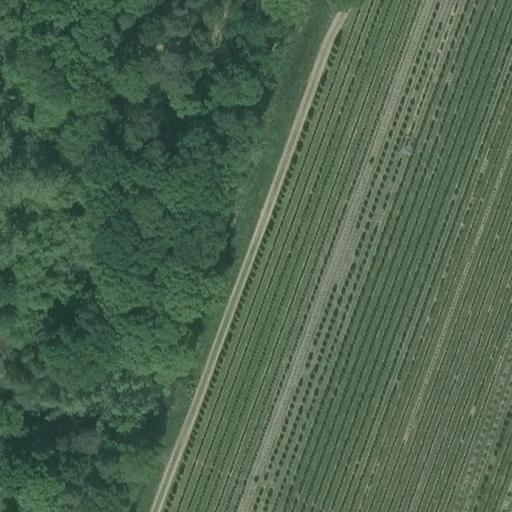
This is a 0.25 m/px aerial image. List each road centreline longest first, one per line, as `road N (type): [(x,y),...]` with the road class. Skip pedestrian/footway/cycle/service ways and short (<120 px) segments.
road 1 (track): [(157,381),(178,274),(278,0)]
road 2 (track): [(157,381),(7,308),(0,293)]
